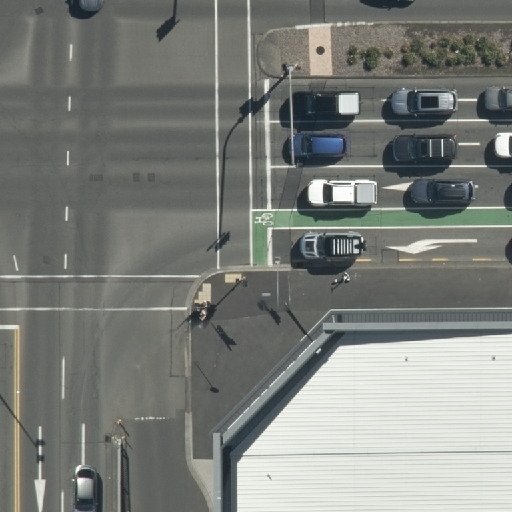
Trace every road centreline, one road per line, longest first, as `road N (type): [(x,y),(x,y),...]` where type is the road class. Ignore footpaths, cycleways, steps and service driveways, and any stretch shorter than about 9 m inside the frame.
road 1 (primary): [(511,142),(50,146)]
road 2 (secondary): [(50,146),(40,511)]
road 3 (secondary): [(60,0),(50,146)]
